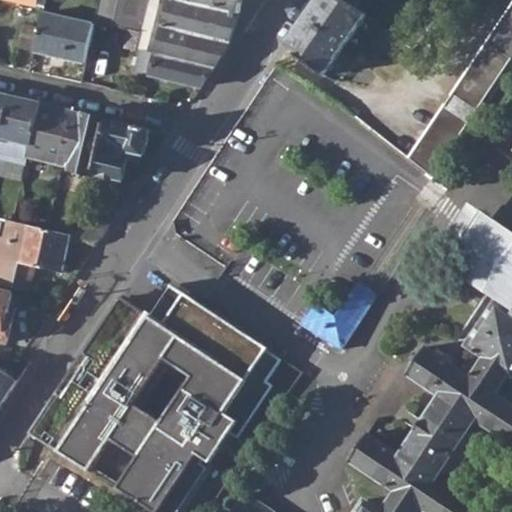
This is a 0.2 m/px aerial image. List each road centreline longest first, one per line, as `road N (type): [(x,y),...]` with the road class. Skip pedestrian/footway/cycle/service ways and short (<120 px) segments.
road 1 (residential): [(0,442),(203,133)]
road 2 (residential): [(0,77),(203,133)]
road 3 (residential): [(203,133),(288,0)]
